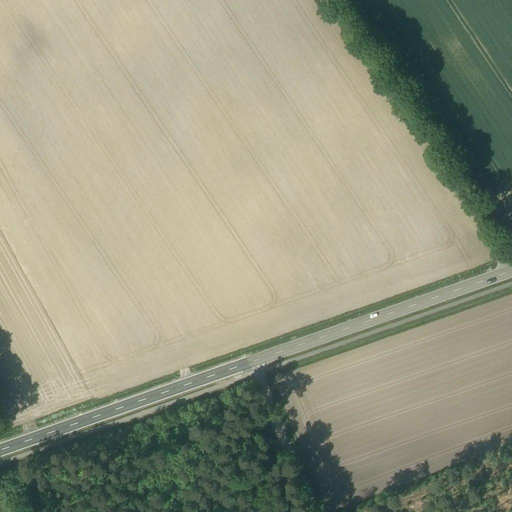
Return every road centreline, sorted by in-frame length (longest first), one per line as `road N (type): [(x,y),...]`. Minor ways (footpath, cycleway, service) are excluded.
road 1 (secondary): [(511,271),(0,451)]
road 2 (track): [(256,360),(319,511)]
